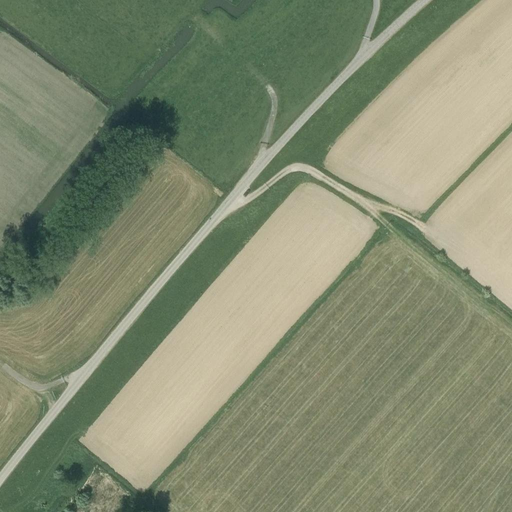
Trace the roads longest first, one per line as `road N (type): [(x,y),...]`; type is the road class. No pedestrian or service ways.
road 1 (unclassified): [(0,485),(225,207),(429,0)]
road 2 (track): [(225,207),(298,167),(373,209),(390,231)]
road 3 (track): [(373,209),(425,232),(511,303)]
